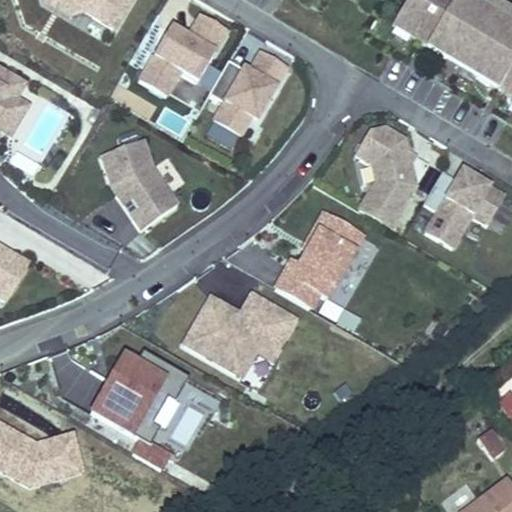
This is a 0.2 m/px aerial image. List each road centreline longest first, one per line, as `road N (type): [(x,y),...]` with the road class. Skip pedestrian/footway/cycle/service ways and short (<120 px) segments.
road 1 (residential): [(336,89),(332,107),(284,171),(250,202),(125,291),(0,346)]
road 2 (residential): [(336,89),(385,96),(484,154)]
road 3 (residential): [(223,0),(311,50),(336,89)]
